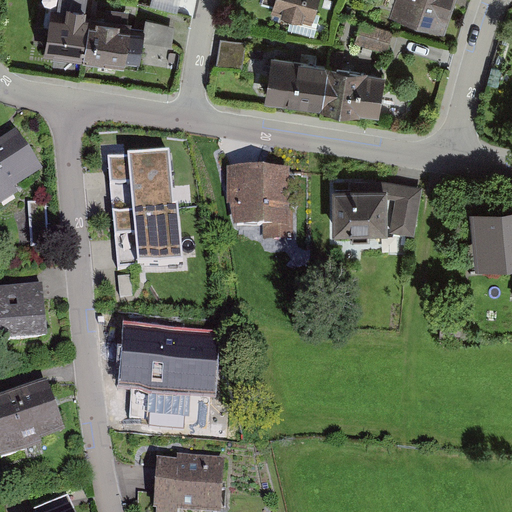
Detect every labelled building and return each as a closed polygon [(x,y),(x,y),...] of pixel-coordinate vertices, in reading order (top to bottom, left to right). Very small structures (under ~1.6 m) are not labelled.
[(87,0),(56,0),(54,16),(47,15),(40,56),(121,68),(128,25),(85,19),(87,0)] [(315,0),(270,0),(268,16),(312,23),(315,0)] [(451,0),(388,0),(384,17),(441,34),(451,0)] [(390,33),(356,25),(351,46),(385,54),(390,33)] [(381,75),(266,58),(259,102),(375,118),(381,75)] [(0,208),(15,200),(10,192),(41,173),(14,134),(0,143),(0,208)] [(168,151),(108,156),(118,272),(184,266),(180,201),(174,201),(168,151)] [(288,175),(223,173),(222,230),(286,231),(288,175)] [(376,189),(328,189),(327,233),(416,235),(422,186),(378,180),(376,189)] [(48,202),(30,203),(31,249),(49,248),(48,202)] [(511,207),(463,213),(469,268),(511,265),(511,207)] [(0,346),(46,344),(42,286),(0,289),(0,346)] [(222,330),(121,320),(119,384),(218,394),(222,330)] [(459,326),(438,326),(438,339),(458,340),(459,326)] [(42,387),(0,402),(0,458),(61,436),(42,387)] [(220,511),(222,458),(153,456),(151,511),(220,511)]
